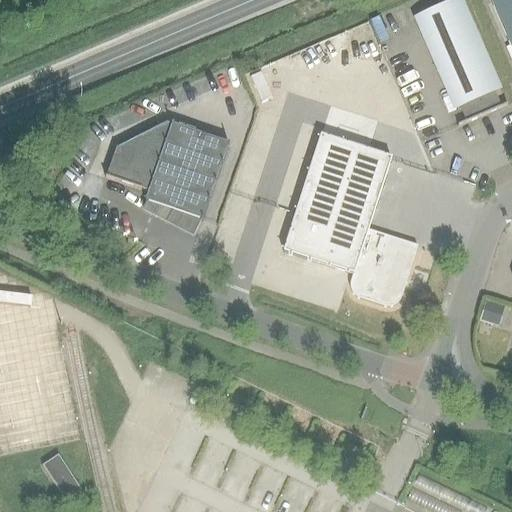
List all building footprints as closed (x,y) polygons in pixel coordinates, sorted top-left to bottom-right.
[(511,0),(490,0),(511,50),(511,0)] [(495,92),(456,3),(419,19),(458,108),(460,107),(467,122),(458,126),(458,127),(507,106),(507,105),(500,108),(493,93),(495,92)] [(105,177),(104,178),(147,193),(144,202),(147,203),(144,209),(193,234),(200,221),(202,222),(228,145),(170,125),(169,127),(164,125),(163,125),(117,149),(115,149),(105,177)] [(320,138),(282,254),(353,277),(350,283),(350,284),(350,286),(350,287),(350,289),(350,290),(351,292),(351,293),(352,294),(353,296),(353,297),(355,298),(356,299),(357,299),(358,300),(384,308),(385,309),(386,309),(388,309),(389,309),(391,309),(392,308),(394,308),(395,307),(396,306),(397,305),(398,304),(399,303),(400,301),(401,300),(417,248),(368,233),(391,160),(320,138)] [(34,164),(29,177),(38,181),(43,168),(34,164)] [(504,309),(484,303),(478,323),(498,329),(504,309)] [(81,493),(59,458),(43,468),(65,504),(81,493)]
